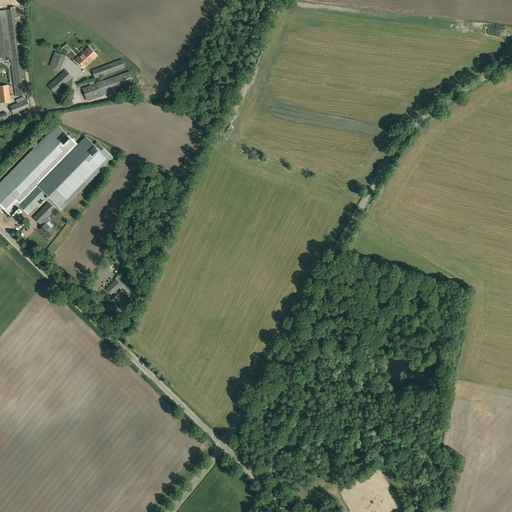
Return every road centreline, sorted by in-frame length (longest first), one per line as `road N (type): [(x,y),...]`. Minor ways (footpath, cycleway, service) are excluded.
road 1 (unclassified): [(222,444),(401,136),(511,60)]
road 2 (unclassified): [(222,444),(0,229)]
road 3 (unclassified): [(0,126),(127,88)]
